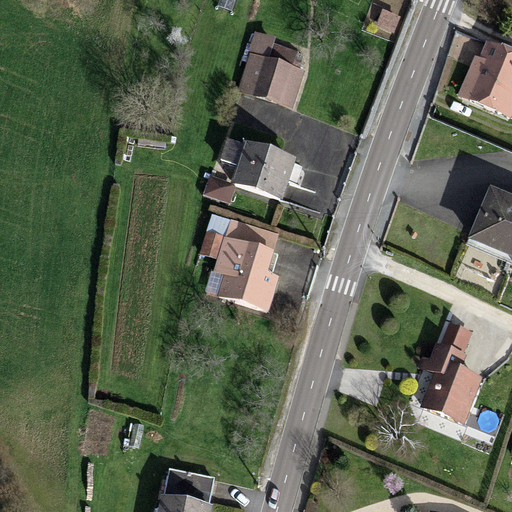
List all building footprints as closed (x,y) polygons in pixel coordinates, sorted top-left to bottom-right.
[(219,0),(217,9),(233,13),(236,0),(219,0)] [(379,25),(392,31),(397,20),(384,14),(379,25)] [(241,92),(289,108),(299,74),(287,70),(292,56),(271,49),(272,43),(256,37),(249,58),(252,59),(241,92)] [(464,100),(508,118),(511,108),(511,56),(492,48),(485,63),(481,61),(464,100)] [(464,100),(481,61),(476,59),(460,98),(464,100)] [(221,163),(240,169),(247,149),(228,142),(221,163)] [(234,186),(279,201),(291,164),(247,149),(240,169),(234,186)] [(207,196),(226,202),(231,188),(212,182),(207,196)] [(475,242),(511,257),(511,208),(493,201),(475,242)] [(276,279),(265,276),(277,237),(231,223),(220,259),(229,262),(225,276),(218,297),(266,312),(276,279)] [(216,273),(225,276),(229,262),(220,259),(216,273)] [(218,297),(225,276),(216,273),(212,272),(205,293),(218,297)] [(423,409),(461,424),(478,382),(456,373),(462,359),(436,349),(428,370),(438,375),(433,387),(431,386),(423,409)] [(208,511),(209,508),(208,507),(213,480),(169,471),(160,511),(208,511)]
